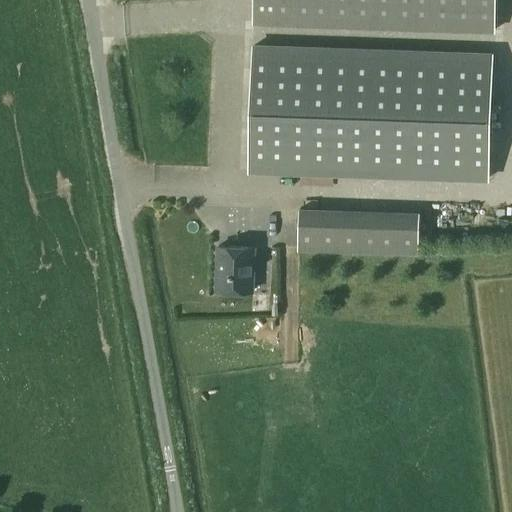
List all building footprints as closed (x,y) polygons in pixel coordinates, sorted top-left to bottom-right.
[(496,0),(256,0),(256,25),(496,32),(496,0)] [(451,31),(323,27),(322,36),(412,39),(412,46),(426,47),(426,44),(451,45),(451,31)] [(493,54),(253,46),(249,170),(489,178),(493,54)] [(295,250),(417,252),(418,209),(295,206),(295,250)] [(254,247),(219,246),(217,290),(252,291),(254,247)]
